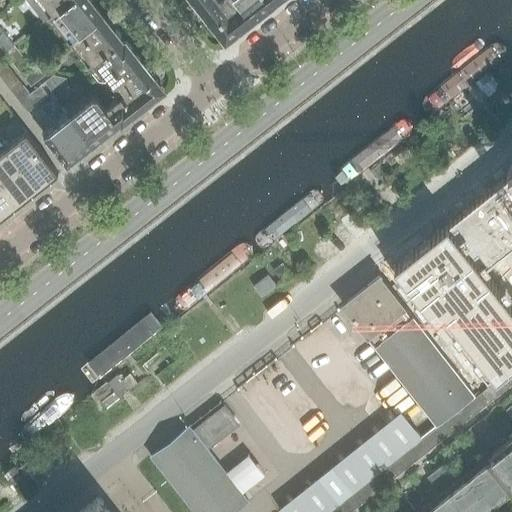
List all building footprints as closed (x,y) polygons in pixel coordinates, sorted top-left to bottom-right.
[(41,0),(53,14),(69,0),(41,0)] [(69,0),(53,14),(72,39),(102,14),(91,0),(69,0)] [(192,0),(202,12),(216,0),(192,0)] [(229,37),(248,22),(230,0),(216,0),(202,12),(221,36),(229,37)] [(230,0),(248,22),(272,3),(268,0),(230,0)] [(72,39),(92,63),(122,40),(102,14),(72,39)] [(0,49),(2,52),(12,45),(4,35),(0,30),(0,49)] [(511,48),(504,39),(423,102),(437,120),(511,60),(511,48)] [(112,85),(118,85),(117,84),(142,65),(122,40),(92,63),(100,74),(103,73),(112,85)] [(12,45),(2,52),(20,75),(29,68),(12,45)] [(21,75),(29,86),(50,71),(41,59),(21,75)] [(7,65),(0,70),(0,78),(2,81),(13,72),(7,65)] [(123,92),(104,107),(117,125),(158,93),(159,86),(142,65),(117,84),(118,85),(123,92)] [(13,72),(2,81),(7,88),(18,79),(13,72)] [(53,75),(44,82),(51,92),(68,79),(53,75)] [(100,94),(111,85),(106,78),(94,87),(100,94)] [(18,79),(7,88),(13,95),(24,86),(18,79)] [(24,86),(13,95),(19,102),(30,93),(24,86)] [(39,86),(30,93),(38,103),(47,96),(39,86)] [(30,93),(19,102),(26,112),(28,111),(38,103),(30,93)] [(92,96),(69,114),(92,145),(117,125),(104,107),(95,97),(92,96)] [(69,114),(44,133),(68,164),(92,145),(69,114)] [(406,117),(333,174),(345,191),(419,133),(406,117)] [(27,134),(8,148),(36,185),(55,170),(27,134)] [(0,176),(18,200),(36,185),(8,148),(0,154),(0,176)] [(511,170),(391,267),(486,385),(511,363),(511,170)] [(0,213),(18,200),(0,176),(0,213)] [(320,188),(256,239),(266,252),(330,202),(320,188)] [(353,213),(363,226),(373,218),(363,206),(353,213)] [(248,243),(172,300),(184,316),(259,258),(248,243)] [(284,264),(273,272),(280,282),(291,275),(284,264)] [(267,274),(252,286),(261,297),(276,286),(267,274)] [(452,367),(379,275),(341,305),(436,424),(474,394),(452,367)] [(161,309),(97,359),(110,375),(174,325),(161,309)] [(509,386),(511,383),(511,375),(508,370),(501,376),(509,386)] [(107,383),(111,389),(119,398),(129,390),(121,381),(117,375),(107,383)] [(503,391),(509,386),(501,376),(495,381),(503,391)] [(496,396),(503,391),(495,381),(488,386),(496,396)] [(490,401),(496,396),(488,386),(482,391),(490,401)] [(66,388),(8,431),(17,444),(75,400),(66,388)] [(483,406),(490,401),(482,391),(475,396),(483,406)] [(477,412),(483,406),(475,396),(468,401),(477,412)] [(470,417),(477,412),(468,401),(462,406),(470,417)] [(150,456),(194,511),(233,511),(248,501),(207,449),(239,424),(223,405),(191,430),(188,426),(150,456)] [(464,422),(470,417),(462,406),(455,412),(464,422)] [(457,427),(464,422),(455,412),(449,417),(457,427)] [(450,432),(457,427),(449,417),(442,422),(450,432)] [(444,437),(450,432),(442,422),(436,427),(444,437)] [(437,442),(444,437),(436,427),(429,432),(437,442)] [(431,448),(437,442),(429,432),(423,437),(431,448)] [(424,453),(431,448),(423,437),(416,442),(424,453)] [(418,458),(424,453),(416,442),(410,448),(418,458)] [(511,442),(506,447),(488,461),(510,490),(511,487),(511,442)] [(411,463),(418,458),(410,448),(403,453),(411,463)] [(405,468),(411,463),(403,453),(397,458),(405,468)] [(398,473),(405,468),(397,458),(390,463),(398,473)] [(488,461),(451,491),(467,511),(481,511),(510,490),(488,461)] [(383,468),(392,479),(398,473),(390,463),(383,468)] [(352,491),(335,470),(332,466),(322,473),(343,499),(352,491)] [(14,467),(4,475),(15,489),(26,482),(14,467)] [(385,484),(392,479),(383,468),(377,473),(385,484)] [(370,478),(379,489),(385,484),(377,473),(370,478)] [(372,494),(379,489),(370,478),(364,484),(372,494)] [(357,489),(365,499),(372,494),(364,484),(357,489)] [(359,504),(365,499),(357,489),(351,494),(359,504)] [(467,511),(451,491),(433,505),(424,511),(467,511)] [(352,509),(359,504),(351,494),(344,499),(352,509)] [(111,511),(98,496),(77,511),(111,511)] [(343,511),(349,511),(352,509),(344,499),(338,504),(343,511)]
